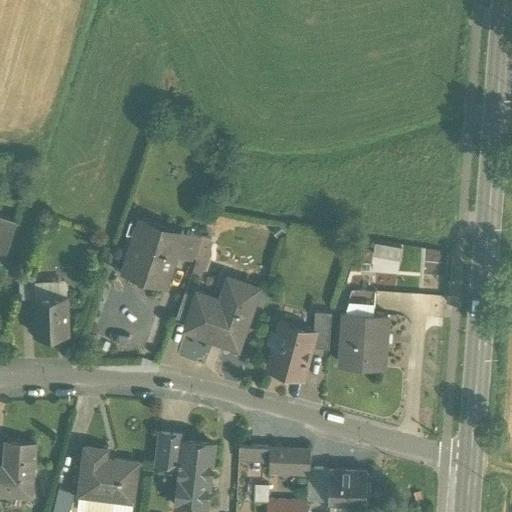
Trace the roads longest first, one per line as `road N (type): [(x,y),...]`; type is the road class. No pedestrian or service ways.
road 1 (residential): [(0,382),(196,387),(471,463)]
road 2 (primary): [(471,463),(504,0)]
